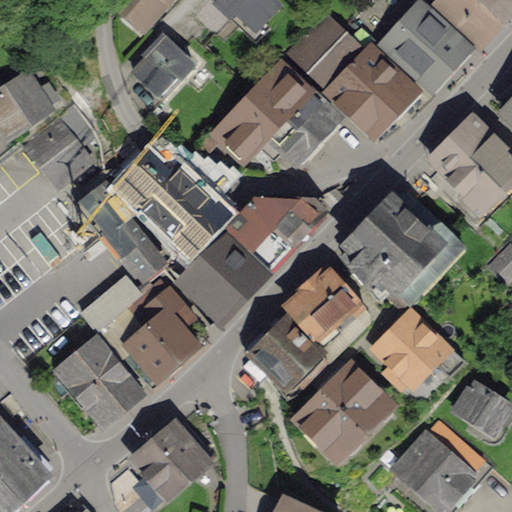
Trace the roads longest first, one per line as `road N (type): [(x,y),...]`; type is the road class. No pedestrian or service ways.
road 1 (residential): [(405,155),(313,183),(235,179),(147,148),(111,82),(104,0)]
road 2 (tertiary): [(405,155),(201,366)]
road 3 (tertiary): [(511,44),(405,155)]
road 4 (residential): [(201,366),(221,390),(233,511)]
road 5 (tertiary): [(201,366),(88,466)]
road 6 (residential): [(88,466),(0,357)]
